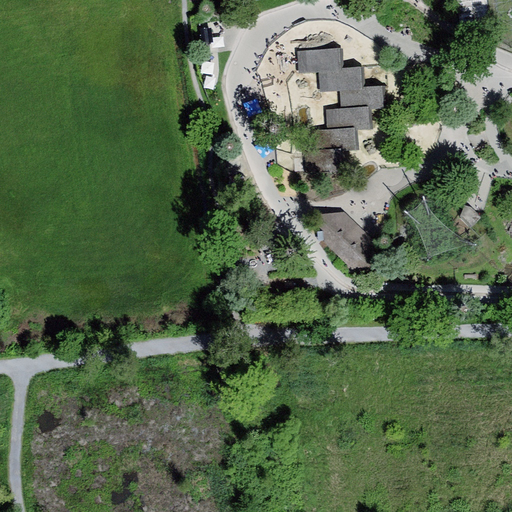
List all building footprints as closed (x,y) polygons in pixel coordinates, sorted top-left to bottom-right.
[(337,54),(294,55),(295,77),(315,76),(338,75),(337,54)] [(357,75),(338,75),(315,76),(316,97),(339,96),(357,95),(357,75)] [(379,95),(357,95),(339,96),(339,116),(362,115),(365,115),(379,114),(379,95)] [(366,135),(365,115),(362,115),(339,116),(325,116),(325,136),(351,135),(366,135)] [(352,157),(351,135),(325,136),(309,136),(310,158),(339,157),(352,157)] [(340,181),(339,157),(310,158),(293,158),(294,182),(340,181)] [(485,217),(463,201),(461,215),(471,225),(485,217)] [(340,218),(313,224),(313,246),(356,280),(377,276),(378,254),(340,218)]
